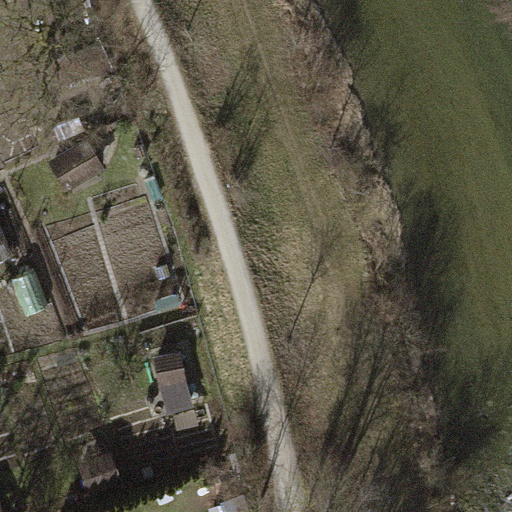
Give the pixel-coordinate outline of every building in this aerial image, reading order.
[(85,79),(116,64),(106,44),(75,59),(85,79)] [(106,166),(88,135),(48,157),(66,188),(106,166)] [(0,216),(0,243),(10,239),(0,216)] [(11,323),(0,327),(0,356),(21,348),(11,323)] [(187,346),(155,352),(163,396),(195,390),(187,346)] [(116,447),(83,460),(95,490),(128,478),(116,447)]
